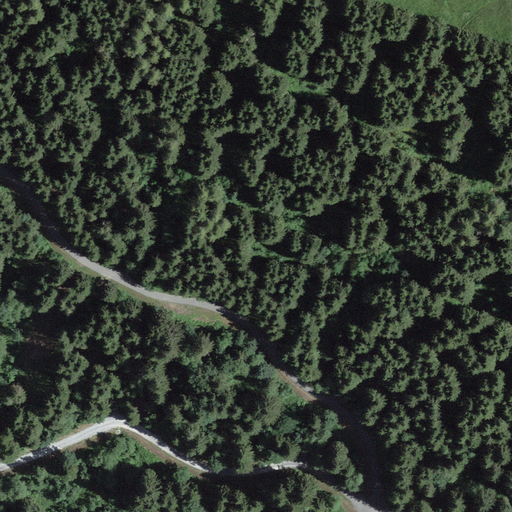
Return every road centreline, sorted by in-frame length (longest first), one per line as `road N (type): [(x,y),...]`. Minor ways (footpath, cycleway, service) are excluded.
road 1 (unclassified): [(376,511),(374,455),(353,418),(294,376),(243,321),(148,292),(79,256),(0,169)]
road 2 (track): [(0,468),(116,422),(216,474),(306,466),(376,511)]
